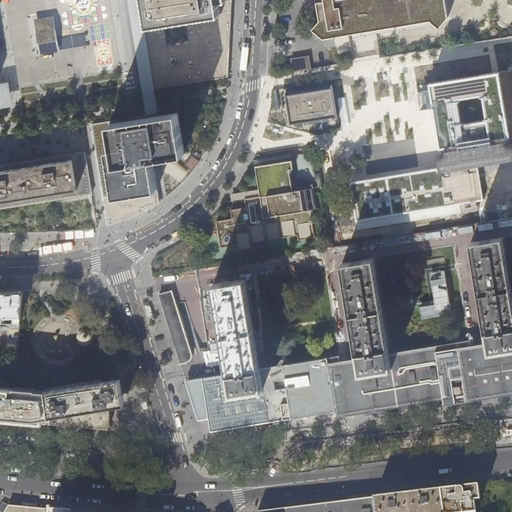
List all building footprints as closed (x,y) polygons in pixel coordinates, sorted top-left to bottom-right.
[(139,0),(127,0),(146,113),(158,111),(139,0)] [(231,0),(139,0),(154,88),(228,76),(229,57),(231,21),(231,0)] [(324,0),(324,1),(317,2),(320,23),(313,29),(323,38),(430,21),(439,29),(448,18),(445,0),(324,0)] [(61,27),(39,31),(42,49),(64,46),(61,27)] [(290,62),(292,74),(311,71),(308,59),(290,62)] [(511,153),(508,134),(498,71),(429,83),(430,92),(426,93),(425,89),(417,91),(420,107),(432,105),(439,145),(439,147),(444,146),(447,164),(475,159),(511,153)] [(9,79),(0,80),(0,107),(13,105),(9,79)] [(285,93),(286,95),(332,88),(331,85),(285,93)] [(332,88),(286,95),(291,124),(304,122),(336,116),(336,111),(332,88)] [(185,154),(178,112),(141,118),(140,116),(109,121),(91,124),(108,225),(114,223),(124,220),(135,215),(142,212),(150,208),(159,202),(157,190),(152,159),(157,158),(185,154)] [(92,189),(88,158),(72,161),(0,171),(0,202),(11,201),(47,195),(76,191),(92,189)] [(292,159),(255,165),(257,176),(259,189),(259,192),(260,195),(245,198),(246,206),(231,209),(232,217),(216,220),(221,247),(236,244),(237,249),(253,246),(253,241),(297,234),(298,239),(315,237),(310,209),(316,208),(312,183),(297,186),(297,190),(293,190),(289,169),(293,168),(292,159)] [(350,181),(357,218),(477,197),(482,197),(475,159),(447,164),(444,164),(350,181)] [(259,189),(231,193),(232,200),(245,198),(260,195),(259,192),(259,189)] [(479,207),(477,197),(357,218),(352,219),(354,228),(479,207)] [(511,290),(503,234),(469,240),(487,344),(478,345),(470,347),(469,341),(389,353),(373,255),(341,261),(358,358),(349,360),(340,361),(339,356),(261,368),(245,277),(213,282),(228,374),(219,375),(186,380),(199,419),(211,417),(213,428),(227,425),(235,424),(235,426),(356,407),(364,406),(365,411),(432,401),(480,393),(486,393),(494,391),(495,397),(497,396),(511,393),(511,290)] [(191,356),(170,290),(159,293),(181,363),(186,362),(188,361),(190,360),(191,357),(191,356)] [(0,316),(21,316),(23,292),(23,291),(4,291),(0,291),(0,353),(17,355),(20,328),(5,327),(5,324),(0,323),(0,316)] [(77,339),(78,341),(79,342),(81,344),(82,345),(84,345),(86,345),(88,345),(90,344),(92,343),(93,341),(94,339),(94,337),(93,335),(93,333),(91,331),(90,330),(88,329),(86,329),(84,329),(82,330),(80,331),(79,333),(78,334),(77,337),(77,339)] [(124,404),(119,378),(118,378),(45,390),(45,391),(49,416),(50,423),(99,428),(106,429),(109,426),(109,422),(110,417),(109,411),(109,406),(124,404)] [(35,390),(35,388),(15,386),(15,388),(0,386),(0,418),(12,420),(43,423),(50,423),(49,416),(45,391),(35,390)] [(441,489),(443,511),(476,511),(475,500),(480,499),(479,484),(465,486),(456,487),(441,489)] [(382,496),(375,497),(376,511),(443,511),(441,489),(416,492),(408,493),(400,494),(382,496)] [(376,511),(375,497),(353,500),(259,511),(258,511),(376,511)] [(4,511),(9,506),(3,502),(0,506),(0,511),(4,511)]
